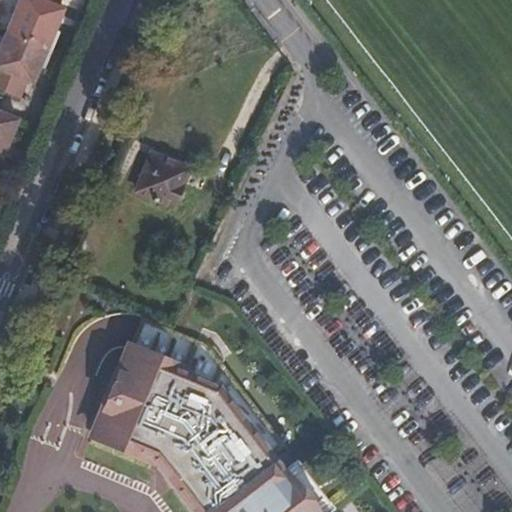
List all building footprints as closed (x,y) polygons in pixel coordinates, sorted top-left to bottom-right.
[(19,0),(6,33),(48,49),(64,9),(59,6),(61,0),(19,0)] [(6,33),(0,47),(0,91),(20,99),(27,83),(33,85),(48,49),(6,33)] [(17,121),(0,113),(0,158),(2,159),(17,121)] [(136,192),(172,207),(188,169),(151,153),(136,192)] [(311,511),(217,389),(184,376),(186,371),(129,347),(93,435),(150,459),(153,452),(154,452),(200,511),(311,511)]
